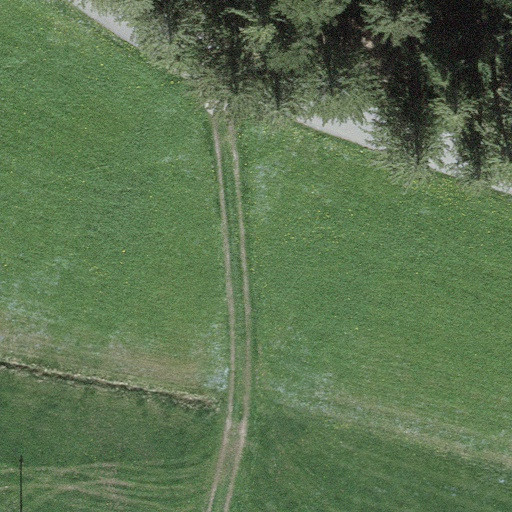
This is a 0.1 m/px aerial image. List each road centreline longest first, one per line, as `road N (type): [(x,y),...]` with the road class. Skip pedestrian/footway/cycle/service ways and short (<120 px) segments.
road 1 (track): [(214,511),(234,338),(226,197),(204,45)]
road 2 (unclassified): [(127,0),(204,45),(511,164)]
